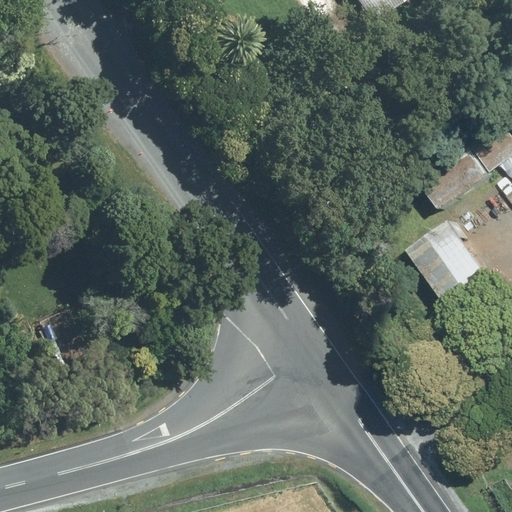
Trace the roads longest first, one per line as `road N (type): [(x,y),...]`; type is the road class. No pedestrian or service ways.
road 1 (secondary): [(63,0),(311,351)]
road 2 (secondary): [(0,490),(186,434),(311,351)]
road 3 (secondary): [(311,351),(423,511)]
